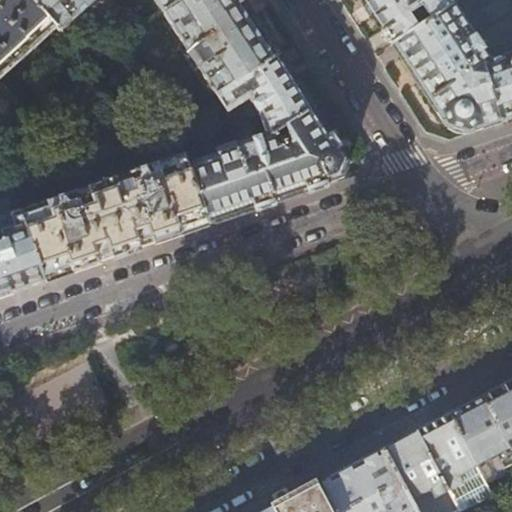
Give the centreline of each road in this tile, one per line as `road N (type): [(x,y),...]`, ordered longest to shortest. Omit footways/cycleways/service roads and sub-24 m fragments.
road 1 (primary): [(475,280),(50,511)]
road 2 (residential): [(0,331),(418,184)]
road 3 (residential): [(418,184),(300,0)]
